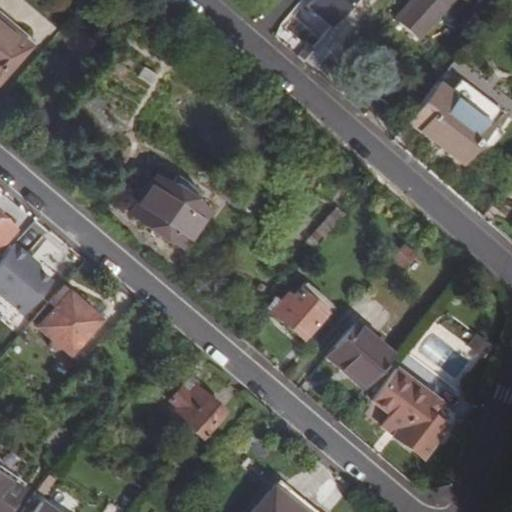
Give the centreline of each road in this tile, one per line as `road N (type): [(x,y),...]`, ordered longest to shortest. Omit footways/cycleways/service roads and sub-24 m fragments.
road 1 (residential): [(413,511),(0,162)]
road 2 (residential): [(202,0),(511,276)]
road 3 (residential): [(511,387),(461,511)]
